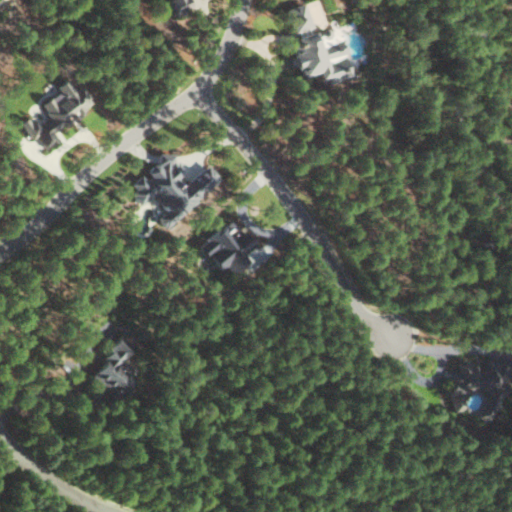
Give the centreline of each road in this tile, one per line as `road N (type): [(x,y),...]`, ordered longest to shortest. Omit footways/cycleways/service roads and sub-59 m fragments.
road 1 (residential): [(396,340),(366,319),(287,196),(195,90)]
road 2 (residential): [(74,186),(203,85),(228,52),(242,0)]
road 3 (residential): [(107,511),(29,468),(0,438)]
